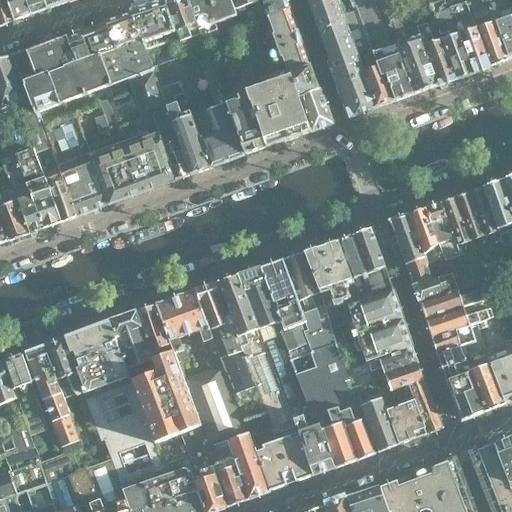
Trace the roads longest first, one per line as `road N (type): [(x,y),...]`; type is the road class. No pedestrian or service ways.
road 1 (residential): [(0,349),(375,216)]
road 2 (residential): [(346,134),(0,260)]
road 3 (residential): [(458,445),(375,216)]
road 4 (residential): [(272,511),(458,445)]
road 5 (residential): [(511,74),(346,134)]
road 6 (residential): [(375,216),(511,165)]
road 7 (residential): [(297,0),(346,134)]
road 8 (residential): [(129,0),(0,45)]
